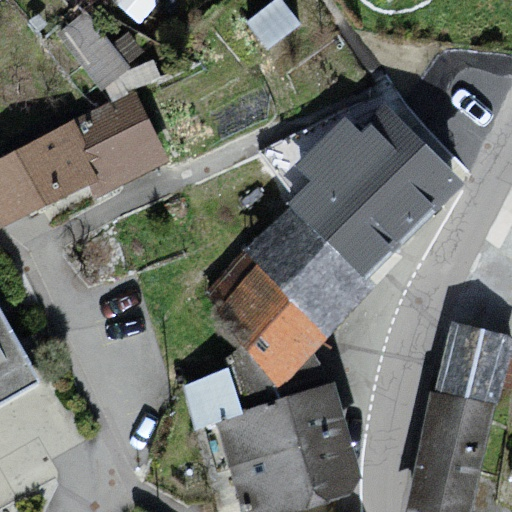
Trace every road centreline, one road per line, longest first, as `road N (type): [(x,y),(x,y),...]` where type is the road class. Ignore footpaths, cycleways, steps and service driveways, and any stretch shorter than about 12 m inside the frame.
road 1 (residential): [(511,134),(414,331),(390,433),(393,511)]
road 2 (residential): [(79,511),(101,484),(105,421),(38,271),(0,232)]
